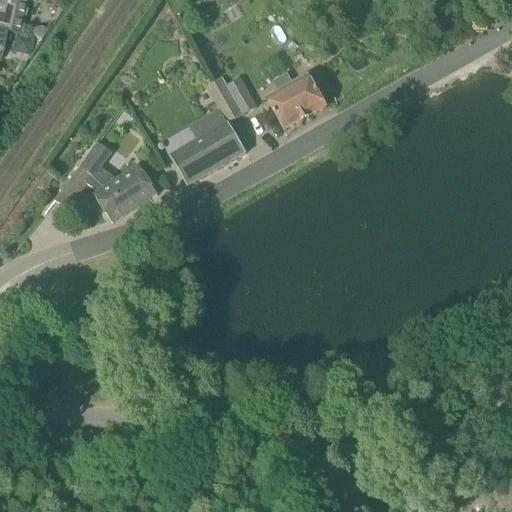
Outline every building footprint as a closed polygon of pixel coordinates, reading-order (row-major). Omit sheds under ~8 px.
[(0,0),(0,31),(7,34),(20,36),(27,0),(0,0)] [(41,43),(48,32),(42,28),(35,29),(30,35),(40,42),(41,43)] [(294,87),(284,93),(267,102),(285,134),(327,110),(309,79),(294,87)] [(229,125),(243,117),(228,89),(223,80),(215,84),(207,89),(220,111),(228,126),(229,125)] [(241,82),(228,89),(243,117),(244,119),(258,111),(241,82)] [(229,125),(228,126),(199,142),(170,159),(187,190),(246,156),(229,125)] [(94,197),(112,226),(158,197),(140,169),(116,183),(114,179),(102,172),(113,156),(97,144),(54,203),(68,214),(88,187),(95,192),(94,197)]
